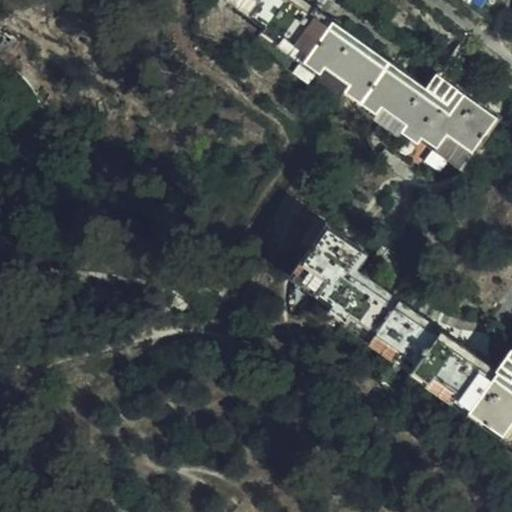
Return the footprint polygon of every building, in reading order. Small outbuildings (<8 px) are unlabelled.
[(446,131),(472,148),(497,115),(464,92),(448,111),(294,0),(237,0),(267,21),(263,27),(279,39),(285,31),(307,48),(302,55),(319,68),(325,59),(351,79),(345,86),(376,109),(382,101),(407,120),(401,127),(416,138),(422,133),(437,144),(446,131)] [(294,0),(448,111),(464,92),(437,73),(426,86),(309,0),(294,0)] [(285,31),(279,39),(302,55),(307,48),(285,31)] [(319,68),(345,86),(351,79),(325,59),(319,68)] [(376,109),(401,127),(407,120),(382,101),(376,109)] [(462,162),(472,148),(446,131),(437,144),(462,162)] [(511,387),(348,269),(361,249),(327,225),(305,258),(329,276),(320,289),(334,299),(330,305),(345,316),(351,309),(402,347),(397,354),(429,377),(434,370),(461,391),(457,397),(502,430),(511,417),(511,387)] [(511,346),(496,366),(358,266),(366,253),(361,249),(348,269),(511,387),(511,346)] [(329,276),(305,258),(295,271),(320,289),(329,276)] [(351,309),(345,316),(397,354),(402,347),(351,309)] [(429,377),(457,397),(461,391),(434,370),(429,377)] [(511,417),(502,430),(511,437),(511,417)]
